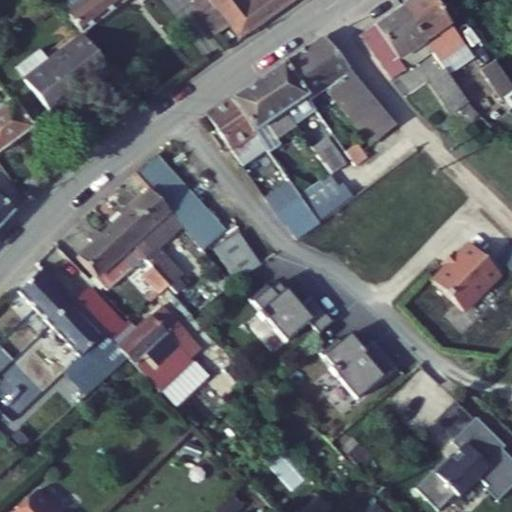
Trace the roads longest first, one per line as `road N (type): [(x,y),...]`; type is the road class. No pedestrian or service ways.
road 1 (tertiary): [(0,266),(107,161),(340,0)]
road 2 (track): [(321,11),(426,142),(511,231)]
